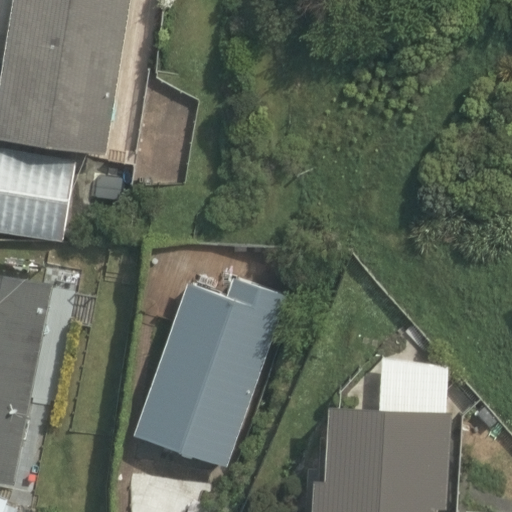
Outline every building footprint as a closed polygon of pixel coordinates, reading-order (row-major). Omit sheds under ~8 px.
[(123,0),(3,0),(0,30),(0,133),(109,145),(123,0)] [(64,161),(0,149),(0,228),(50,237),(64,161)] [(82,283),(0,272),(0,511),(8,511),(23,397),(67,403),(82,283)] [(283,309),(181,274),(129,428),(231,463),(283,309)] [(446,408),(323,401),(317,511),(425,511),(426,510),(441,511),(446,408)] [(511,511),(511,503),(455,502),(454,511),(511,511)]
